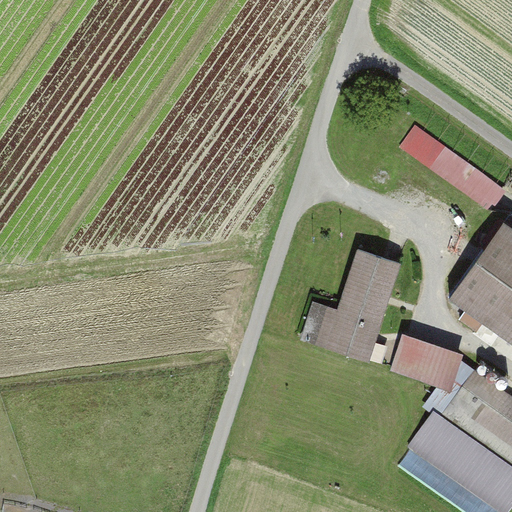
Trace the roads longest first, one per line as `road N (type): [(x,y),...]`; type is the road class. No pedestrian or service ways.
road 1 (track): [(377,0),(318,184),(241,370),(201,511)]
road 2 (track): [(368,32),(511,143)]
